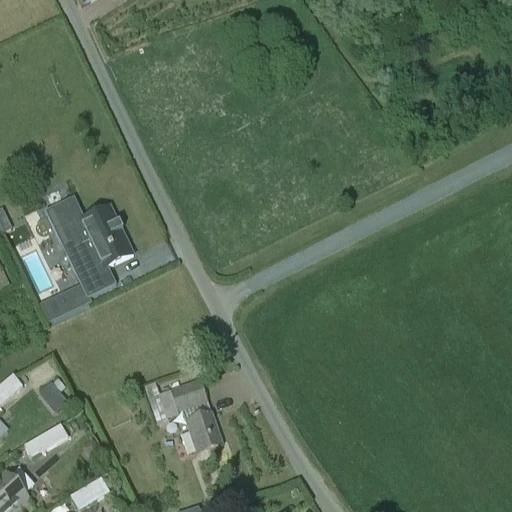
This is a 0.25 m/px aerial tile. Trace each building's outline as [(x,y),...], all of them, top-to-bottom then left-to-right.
[(110,211),(79,225),(102,274),(133,259),(110,211)] [(0,410),(23,391),(22,390),(17,383),(13,379),(0,390),(0,410)] [(57,381),(51,387),(59,396),(65,391),(57,381)] [(154,388),(143,391),(157,429),(167,426),(166,424),(177,421),(176,417),(177,417),(182,415),(186,426),(197,459),(223,450),(212,417),(211,418),(208,407),(207,407),(199,384),(170,394),(170,395),(158,399),(154,388)] [(68,442),(61,429),(24,450),(32,463),(68,442)] [(91,464),(101,456),(91,445),(82,453),(91,464)] [(0,511),(14,511),(27,501),(24,497),(34,489),(20,473),(10,482),(7,478),(0,484),(0,511)] [(101,482),(70,500),(77,511),(83,511),(110,497),(101,482)]
